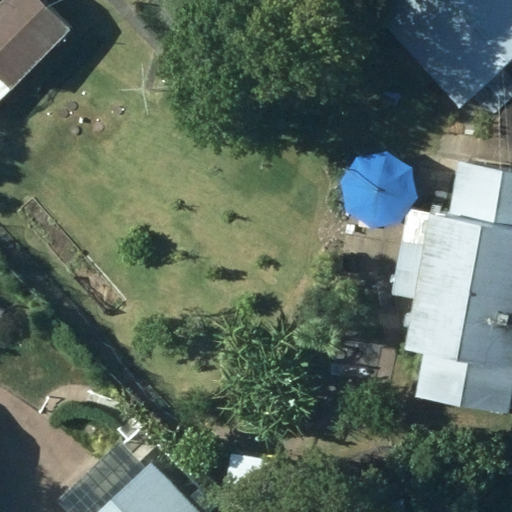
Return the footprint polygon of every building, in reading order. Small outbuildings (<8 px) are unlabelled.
[(53,0),(20,0),(0,22),(0,59),(6,65),(0,71),(0,112),(24,87),(28,92),(85,30),(53,0)] [(511,0),(403,0),(386,15),(471,107),(482,97),(501,118),(511,107),(511,70),(511,69),(511,0)] [(429,195),(421,167),(395,152),(368,160),(353,185),(361,213),(387,228),(414,220),(429,195)] [(430,394),(511,410),(511,169),(475,162),(463,220),(425,211),(408,295),(442,302),(433,349),(439,351),(430,394)] [(162,469),(140,447),(81,502),(90,511),(219,511),(226,506),(210,490),(200,498),(169,464),(162,469)]
